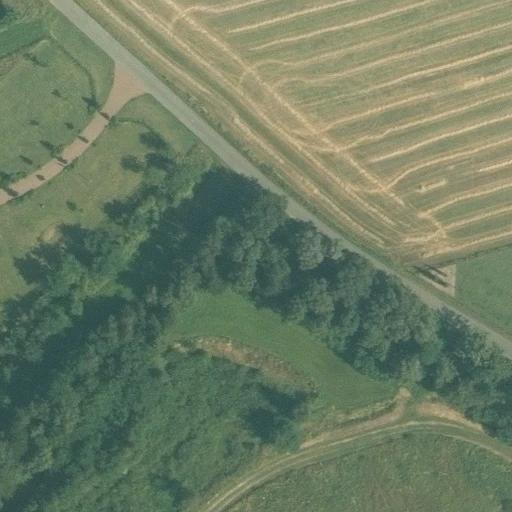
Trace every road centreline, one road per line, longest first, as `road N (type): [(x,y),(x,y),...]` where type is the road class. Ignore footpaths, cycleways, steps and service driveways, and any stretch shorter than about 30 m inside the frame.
road 1 (unclassified): [(511,359),(323,235),(61,0)]
road 2 (track): [(214,511),(243,482),(342,441),(434,425),(511,452)]
